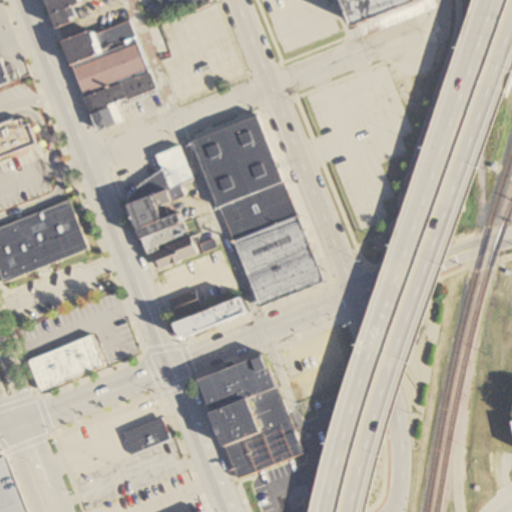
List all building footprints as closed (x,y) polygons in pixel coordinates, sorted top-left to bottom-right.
[(49,0),(61,27),(77,21),(72,8),(84,3),(82,0),(49,0)] [(161,0),(211,0),(212,2),(168,18),(161,0)] [(355,0),(366,27),(431,1),(430,0),(355,0)] [(69,43),(78,67),(141,43),(132,20),(69,43)] [(78,67),(89,96),(152,73),(141,43),(78,67)] [(0,87),(13,82),(3,56),(0,57),(0,87)] [(89,96),(95,113),(121,103),(158,89),(152,73),(89,96)] [(95,113),(102,132),(128,122),(121,103),(95,113)] [(0,158),(39,142),(28,115),(0,126),(0,158)] [(260,116),(286,182),(222,207),(196,141),(260,116)] [(132,204),(130,199),(142,185),(163,170),(157,154),(182,144),(197,178),(182,184),(149,197),(132,204)] [(222,207),(236,243),(300,218),(286,182),(222,207)] [(132,204),(145,239),(181,225),(185,223),(187,222),(183,214),(166,220),(161,208),(187,198),(182,184),(149,197),(132,204)] [(0,228),(0,269),(5,282),(90,250),(71,201),(0,228)] [(236,243),(261,307),(325,282),(300,218),(236,243)] [(145,239),(151,255),(156,252),(191,238),(185,223),(181,225),(145,239)] [(156,252),(163,268),(201,254),(195,237),(191,238),(156,252)] [(175,299),(182,317),(204,308),(197,290),(175,299)] [(179,324),(245,298),(251,314),(186,341),(179,324)] [(96,335),(108,367),(42,393),(30,361),(96,335)] [(202,380),(215,413),(279,389),(266,355),(202,380)] [(215,413),(228,447),(292,423),(279,389),(215,413)] [(125,432),(163,418),(172,438),(133,454),(125,432)] [(228,447),(240,478),(247,475),(258,471),(293,458),(304,454),(293,424),(292,423),(228,447)] [(0,511),(0,459),(7,457),(29,511),(0,511)]
